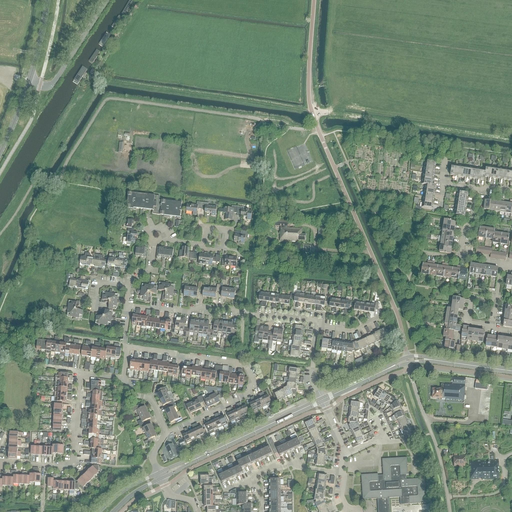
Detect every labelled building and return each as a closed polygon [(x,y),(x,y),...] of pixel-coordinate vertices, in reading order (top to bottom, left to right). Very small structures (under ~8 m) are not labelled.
[(423,172),(434,174),(435,163),(424,161),(423,172)] [(461,177),(463,166),(451,164),(450,175),(461,177)] [(474,168),(463,166),(461,177),(473,179),(474,168)] [(485,177),(496,179),(498,168),(486,166),(485,170),(486,170),(485,177)] [(474,168),(473,179),(484,181),(485,177),(486,170),(485,170),(474,168)] [(496,179),(507,180),(509,169),(498,168),(496,179)] [(425,184),(432,185),(434,174),(423,172),(421,184),(425,185),(425,184)] [(423,196),(434,197),(436,186),(432,185),(425,184),(425,185),(423,196)] [(146,210),(152,210),(154,200),(159,200),(159,196),(148,195),(148,193),(145,193),(145,194),(138,194),(138,192),(132,191),(132,193),(128,193),(126,208),(130,209),(130,210),(133,211),(133,210),(136,210),(136,208),(143,209),(143,211),(146,211),(146,210)] [(453,215),(464,217),(468,194),(457,192),(453,215)] [(434,197),(423,196),(421,207),(432,209),(434,197)] [(165,201),(159,200),(154,200),(152,210),(152,214),(163,216),(163,217),(169,218),(170,216),(176,217),(176,219),(180,219),(182,201),(178,201),(178,202),(171,202),(171,200),(165,199),(165,201)] [(197,209),(201,209),(202,203),(197,202),(196,205),(187,204),(186,212),(193,212),(192,215),(197,215),(197,209)] [(208,203),(202,203),(201,209),(205,210),(204,213),(210,213),(210,214),(211,214),(211,216),(215,216),(216,206),(208,206),(208,203)] [(233,213),(237,214),(237,207),(232,206),(231,209),(224,208),(223,213),(225,213),(225,220),(232,221),(233,213)] [(244,208),(237,207),(237,214),(241,215),(240,217),(247,218),(246,220),(251,221),(252,211),(243,210),(244,208)] [(127,232),(131,232),(133,232),(134,228),(131,228),(131,225),(133,225),(134,219),(130,219),(130,221),(123,220),(123,224),(123,228),(128,228),(127,232)] [(302,227),(294,227),(292,227),(292,229),(289,229),(289,227),(289,221),(275,220),(275,225),(280,225),(280,242),(296,243),(296,240),(306,241),(306,235),(302,235),(302,227)] [(478,237),(485,238),(487,229),(479,227),(478,237)] [(494,233),(494,230),(487,229),(485,238),(493,240),(494,233)] [(242,235),(234,234),(234,241),(238,242),(238,244),(244,245),(245,238),(247,239),(248,232),(242,231),(242,235)] [(137,233),(133,232),(131,232),(127,232),(127,235),(127,238),(125,238),(124,238),(123,242),(125,245),(126,245),(131,245),(131,243),(135,243),(135,239),(134,239),(135,236),(136,237),(137,233)] [(492,243),(500,244),(501,234),(494,233),(493,240),(492,243)] [(507,245),(509,235),(501,234),(500,244),(507,245)] [(193,259),(193,253),(189,252),(189,248),(182,248),(182,251),(179,251),(179,258),(190,259),(193,259)] [(86,266),(88,254),(85,253),(85,258),(81,257),(79,265),(86,266)] [(114,267),(120,268),(122,256),(122,254),(119,253),(118,255),(119,255),(119,260),(115,259),(114,267)] [(198,264),(205,265),(207,254),(199,253),(199,256),(196,256),(197,253),(193,253),(193,259),(199,260),(198,264)] [(93,259),(92,267),(98,268),(100,255),(98,255),(94,254),(93,259)] [(115,255),(109,254),(107,266),(114,267),(115,259),(115,255)] [(213,255),(207,254),(205,265),(212,266),(212,260),(215,261),(215,262),(219,263),(220,256),(216,255),(216,258),(213,257),(213,255)] [(224,265),(230,266),(231,257),(225,256),(225,259),(222,259),(221,266),(224,267),(224,265)] [(231,257),(230,266),(236,267),(235,269),(239,269),(240,261),(236,261),(237,258),(231,257)] [(421,274),(428,275),(430,261),(427,261),(427,264),(422,264),(421,274)] [(428,275),(436,276),(437,266),(433,265),(434,262),(430,261),(428,275)] [(436,276),(443,277),(445,264),(442,263),(441,267),(437,266),(436,276)] [(443,277),(451,278),(452,268),(448,268),(449,264),(445,264),(443,277)] [(451,278),(458,279),(460,266),(457,265),(456,269),(452,268),(451,278)] [(463,266),(460,266),(458,279),(466,280),(467,270),(463,270),(463,266)] [(71,287),(75,288),(76,280),(72,280),(73,275),(70,275),(69,285),(68,285),(67,288),(70,289),(71,287)] [(80,281),(76,280),(75,288),(81,289),(83,277),(81,276),(80,281)] [(164,299),(167,300),(172,300),(173,294),(177,294),(177,292),(173,291),(174,285),(168,284),(168,282),(166,282),(165,284),(159,283),(158,291),(163,291),(163,295),(162,295),(161,300),(164,300),(164,299)] [(197,291),(200,291),(201,284),(201,283),(199,282),(198,289),(191,288),(190,297),(196,298),(197,291)] [(147,302),(150,302),(151,298),(150,298),(150,293),(156,294),(157,287),(151,286),(151,284),(149,284),(148,286),(142,285),(141,291),(137,290),(137,293),(141,293),(140,300),(147,301),(147,302)] [(202,297),(209,298),(210,289),(204,288),(204,284),(201,284),(200,291),(203,292),(202,297)] [(184,296),(190,297),(191,288),(187,288),(188,285),(182,285),(182,291),(184,291),(184,296)] [(216,292),(219,292),(220,286),(217,285),(217,287),(210,287),(210,289),(209,298),(215,298),(216,292)] [(221,297),(227,298),(229,289),(222,288),(223,286),(220,286),(219,292),(222,292),(221,297)] [(229,289),(227,298),(234,299),(234,294),(237,295),(238,288),(235,288),(235,290),(229,289)] [(102,300),(100,300),(100,303),(105,304),(105,303),(109,303),(108,309),(116,310),(117,303),(119,304),(119,301),(117,301),(118,295),(112,294),(112,290),(110,290),(109,294),(103,293),(102,300)] [(340,300),(335,299),(334,307),(334,309),(332,309),(332,312),(334,312),(334,313),(336,313),(336,310),(336,308),(339,308),(340,300)] [(350,306),(352,306),(353,302),(351,301),(346,300),(344,309),(344,311),(342,311),(342,313),(344,313),(343,315),(346,315),(347,311),(346,311),(346,309),(349,310),(350,306)] [(73,319),(74,320),(75,320),(75,318),(82,319),(83,311),(77,310),(78,306),(79,306),(79,302),(76,301),(76,302),(69,301),(68,308),(64,307),(63,309),(67,310),(67,316),(73,317),(73,319)] [(378,310),(378,303),(375,303),(375,304),(370,304),(369,312),(374,313),(375,309),(378,310)] [(131,325),(136,326),(138,316),(137,316),(138,314),(140,314),(140,309),(137,309),(136,314),(135,313),(135,316),(133,315),(131,325)] [(112,317),(112,311),(105,310),(104,315),(100,315),(100,314),(95,313),(95,316),(96,316),(95,324),(102,325),(101,327),(104,327),(104,325),(110,326),(111,320),(115,320),(115,318),(112,317)] [(174,331),(179,331),(181,317),(176,317),(175,326),(172,325),(171,333),(174,333),(174,331)] [(189,333),(193,333),(195,319),(191,319),(189,329),(187,328),(186,336),(188,336),(189,333)] [(217,334),(219,320),(215,319),(213,330),(210,329),(209,338),(212,338),(212,336),(216,337),(217,334)] [(210,329),(208,329),(209,321),(204,321),(202,335),(202,336),(209,338),(210,329)] [(233,322),(228,321),(226,335),(231,336),(234,336),(235,326),(232,326),(233,322)] [(259,340),(262,340),(264,326),(260,325),(256,325),(256,326),(255,334),(258,334),(258,340),(254,339),(254,342),(259,342),(259,340)] [(267,344),(269,344),(270,335),(268,334),(269,327),(264,326),(262,340),(267,341),(267,344)] [(273,335),(270,335),(269,344),(271,345),(271,344),(276,345),(276,342),(278,328),(274,328),(273,335)] [(379,331),(383,339),(388,337),(384,329),(379,331)] [(443,337),(445,337),(453,338),(454,331),(448,330),(444,329),(443,337)] [(379,331),(374,333),(378,342),(383,339),(379,331)] [(370,335),(374,344),(378,342),(374,333),(370,335)] [(370,335),(365,337),(369,346),(374,344),(370,335)] [(369,346),(365,337),(360,340),(364,348),(369,346)] [(444,348),(452,349),(454,350),(455,342),(452,342),(453,338),(445,337),(444,348)] [(360,340),(356,342),(360,350),(364,348),(360,340)] [(445,400),(463,401),(465,378),(452,377),(451,384),(441,383),(441,388),(437,388),(437,389),(432,389),(432,392),(433,392),(432,398),(441,398),(445,399),(445,400)] [(474,389),(478,389),(478,388),(484,389),(485,385),(479,384),(479,383),(479,381),(475,380),(475,383),(474,389)] [(287,383),(286,387),(296,394),(296,390),(295,390),(296,385),(287,383)] [(157,394),(160,400),(168,396),(165,390),(167,390),(166,387),(160,390),(162,392),(157,394)] [(296,394),(286,387),(283,388),(287,397),(292,395),(296,394)] [(283,388),(278,391),(282,399),(287,397),(283,388)] [(378,399),(383,392),(378,389),(373,397),(378,399)] [(282,399),(278,391),(274,393),(278,401),(282,399)] [(216,394),(210,397),(213,405),(219,402),(218,399),(220,398),(223,397),(220,392),(218,393),(219,395),(216,396),(216,394)] [(381,404),(387,394),(383,392),(378,399),(381,401),(380,403),(381,404)] [(387,405),(392,397),(387,394),(381,404),(382,405),(384,403),(387,405)] [(268,395),(263,398),(267,406),(271,403),(268,395)] [(168,406),(174,404),(173,401),(171,402),(168,396),(160,400),(163,406),(167,404),(168,406)] [(213,405),(210,397),(204,399),(202,396),(199,397),(202,403),(205,401),(207,408),(213,405)] [(199,397),(197,398),(194,399),(195,401),(192,403),(196,411),(202,408),(199,404),(202,403),(199,397)] [(390,407),(396,402),(395,401),(396,400),(392,397),(387,405),(390,407)] [(267,406),(263,398),(258,400),(262,408),(267,406)] [(258,400),(254,402),(257,410),(262,408),(258,400)] [(196,411),(192,403),(188,404),(187,402),(182,405),(185,410),(188,409),(190,414),(196,411)] [(253,412),(257,410),(254,402),(249,404),(253,412)] [(392,411),(400,407),(398,402),(397,403),(396,402),(390,407),(392,411)] [(165,411),(168,417),(176,413),(173,407),(175,406),(174,404),(168,406),(169,409),(165,411)] [(137,411),(139,416),(147,413),(145,407),(141,408),(140,405),(132,408),(134,412),(137,411)] [(246,406),(241,408),(244,416),(249,414),(246,406)] [(392,411),(394,415),(403,411),(400,407),(392,411)] [(241,408),(236,410),(240,418),(244,416),(241,408)] [(236,410),(232,412),(235,420),(236,422),(241,420),(240,418),(236,410)] [(396,420),(405,416),(403,411),(394,415),(392,416),(395,421),(396,420)] [(230,423),(235,420),(232,412),(227,415),(230,423)] [(137,422),(139,427),(145,424),(144,421),(150,419),(147,413),(139,416),(141,420),(137,422)] [(176,413),(168,417),(170,423),(175,421),(176,423),(182,421),(181,418),(179,419),(176,413)] [(223,416),(219,418),(222,426),(227,424),(223,416)] [(396,420),(398,425),(407,421),(405,416),(396,420)] [(222,426),(219,418),(214,421),(218,428),(222,426)] [(307,428),(315,424),(313,419),(304,423),(307,428)] [(218,428),(214,421),(209,423),(213,431),(218,428)] [(407,421),(398,425),(401,429),(409,425),(407,421)] [(214,433),(213,431),(209,423),(205,425),(209,435),(214,433)] [(143,428),(145,434),(154,430),(151,424),(146,427),(145,424),(139,427),(141,429),(143,428)] [(307,428),(309,433),(317,429),(315,424),(307,428)] [(401,429),(403,434),(411,430),(409,425),(401,429)] [(353,435),(361,431),(359,426),(350,430),(353,435)] [(201,427),(197,429),(200,437),(205,434),(201,427)] [(200,437),(197,429),(192,431),(196,439),(200,437)] [(311,437),(319,433),(317,429),(309,433),(311,437)] [(156,436),(154,430),(145,434),(148,440),(144,442),(145,445),(153,441),(152,438),(156,436)] [(411,430),(403,434),(405,439),(410,436),(411,438),(414,437),(413,435),(414,435),(411,430)] [(191,441),(196,439),(192,431),(187,433),(191,441)] [(355,440),(363,436),(361,431),(353,435),(355,440)] [(186,443),(191,441),(187,433),(182,435),(186,443)] [(311,437),(313,442),(322,438),(319,433),(311,437)] [(366,440),(363,436),(355,440),(356,443),(352,445),(353,448),(358,445),(358,444),(366,440)] [(296,437),(286,442),(290,452),(301,447),(296,437)] [(313,442),(315,447),(324,443),(322,438),(313,442)] [(280,457),(290,452),(286,442),(275,446),(271,439),(268,440),(274,453),(278,452),(280,457)] [(174,458),(178,456),(178,457),(182,456),(183,455),(180,448),(178,448),(176,444),(173,446),(172,444),(165,447),(170,456),(171,459),(174,458)] [(268,445),(257,450),(262,460),(272,455),(268,445)] [(252,464),(262,460),(257,450),(247,454),(252,464)] [(236,460),(238,464),(239,464),(241,469),(252,464),(247,454),(236,460)] [(464,456),(459,456),(453,456),(454,466),(465,466),(464,456)] [(406,458),(382,459),(383,475),(377,476),(377,474),(361,475),(362,500),(377,499),(377,511),(389,511),(389,498),(400,497),(400,505),(425,503),(424,479),(406,480),(406,474),(407,474),(406,458)] [(498,479),(498,461),(470,461),(470,479),(498,479)] [(243,474),(241,469),(239,464),(238,464),(228,469),(233,479),(243,474)] [(89,470),(95,477),(99,473),(97,471),(98,470),(97,465),(94,465),(89,470)] [(233,479),(228,469),(217,473),(222,484),(233,479)] [(91,480),(95,477),(89,470),(85,474),(91,480)] [(91,480),(85,474),(81,478),(87,484),(91,480)] [(78,482),(76,484),(78,487),(79,486),(83,491),(84,490),(83,488),(87,484),(81,478),(77,482),(78,482)] [(269,479),(269,491),(280,491),(280,479),(269,479)] [(78,487),(76,484),(75,483),(75,482),(69,482),(69,491),(74,491),(75,489),(79,490),(78,487)] [(269,491),(269,503),(280,502),(280,491),(269,491)] [(236,505),(241,505),(247,505),(247,504),(247,493),(236,493),(236,505)] [(269,503),(269,511),(280,511),(280,502),(269,503)]
